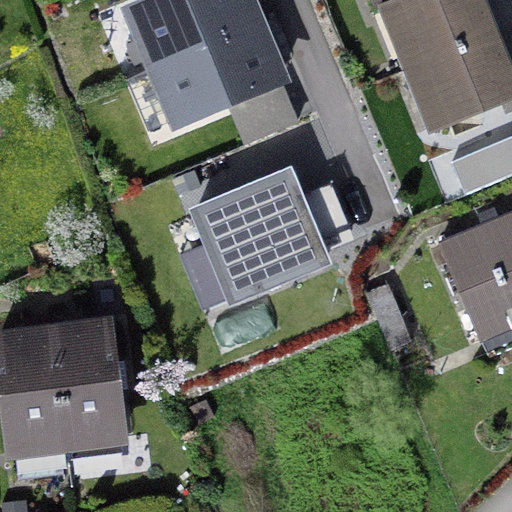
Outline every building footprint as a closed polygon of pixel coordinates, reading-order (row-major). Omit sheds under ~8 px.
[(253,25),(243,0),(155,0),(132,9),(153,62),(253,25)] [(405,0),(390,6),(412,62),(484,33),(470,0),(405,0)] [(275,83),(253,25),(153,62),(175,120),(275,83)] [(511,103),(511,102),(484,33),(412,62),(440,132),(511,103)] [(321,264),(289,177),(194,212),(226,299),(321,264)] [(511,330),(511,235),(463,257),(497,337),(511,330)] [(395,294),(369,301),(380,339),(405,332),(395,294)] [(82,340),(54,343),(66,449),(119,443),(106,337),(82,340)] [(0,384),(8,456),(66,449),(54,343),(33,346),(0,349),(0,384)]
